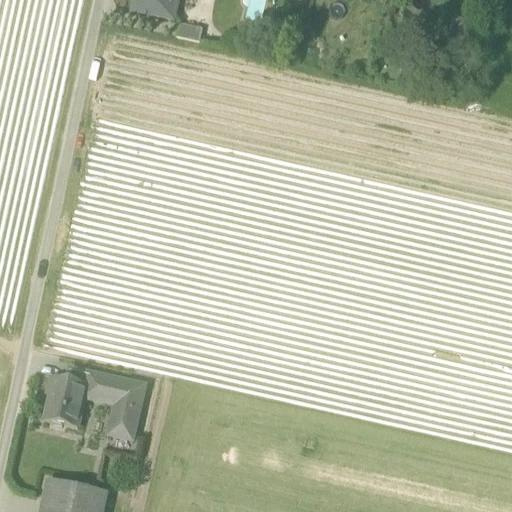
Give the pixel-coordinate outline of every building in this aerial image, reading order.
[(135,0),(132,14),(173,22),(176,6),(171,5),(172,0),(135,0)] [(175,40),(199,45),(202,32),(178,27),(175,40)] [(69,373),(66,385),(87,389),(85,395),(116,402),(107,439),(132,444),(144,390),(69,373)] [(77,432),(85,395),(87,389),(66,385),(50,381),(46,399),(49,400),(44,424),(51,426),(50,428),(62,430),(62,428),(77,432)] [(40,511),(104,511),(108,497),(47,484),(40,511)]
